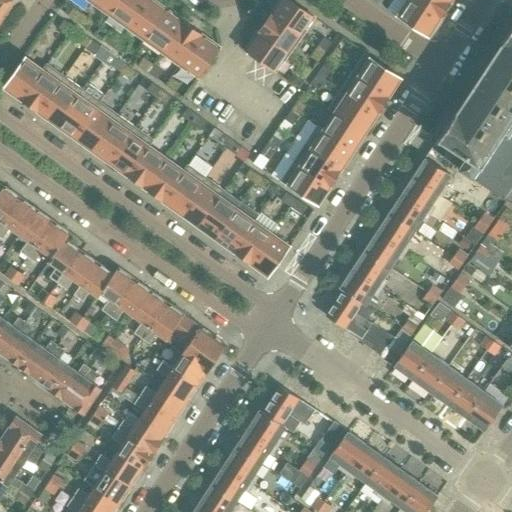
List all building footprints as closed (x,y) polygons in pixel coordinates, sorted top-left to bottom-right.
[(0,0),(0,15),(11,0),(0,0)] [(92,0),(91,2),(109,14),(119,0),(92,0)] [(119,0),(109,14),(127,27),(145,0),(119,0)] [(145,0),(127,27),(144,39),(166,9),(152,0),(145,0)] [(289,0),(280,0),(270,14),(300,36),(314,17),(289,0)] [(439,18),(412,0),(406,0),(396,17),(427,37),(439,18)] [(412,0),(439,18),(451,0),(412,0)] [(67,15),(77,22),(82,14),(73,7),(67,15)] [(144,39),(162,52),(183,22),(166,9),(144,39)] [(82,14),(77,22),(86,29),(92,21),(82,14)] [(270,14),(257,32),(288,54),(300,36),(270,14)] [(63,20),(57,28),(67,35),(73,27),(63,20)] [(162,52),(179,65),(201,34),(183,22),(162,52)] [(437,141),(431,150),(466,173),(505,199),(511,188),(511,25),(501,41),(502,42),(456,112),(455,112),(448,123),(442,132),(436,140),(437,141)] [(75,41),(85,48),(91,39),(81,32),(75,41)] [(102,40),(112,47),(117,39),(108,32),(102,40)] [(288,54),(257,32),(244,50),(275,72),(288,54)] [(201,34),(179,65),(197,77),(219,47),(201,34)] [(323,37),(316,47),(324,53),(331,43),(323,37)] [(91,39),(85,48),(94,55),(100,46),(91,39)] [(117,39),(112,47),(121,54),(127,46),(117,39)] [(324,53),(316,47),(309,57),(317,62),(324,53)] [(336,47),(329,57),(337,63),(344,53),(336,47)] [(364,53),(351,72),(388,96),(401,77),(364,53)] [(2,87),(21,100),(47,64),(46,64),(42,69),(24,57),(2,87)] [(137,65),(147,72),(153,64),(143,57),(137,65)] [(110,66),(120,73),(126,65),(116,58),(110,66)] [(21,100),(40,114),(65,78),(47,64),(21,100)] [(153,64),(147,72),(157,79),(162,71),(153,64)] [(304,64),(297,74),(305,80),(312,70),(304,64)] [(126,65),(120,73),(130,80),(136,71),(126,65)] [(323,65),(316,74),(324,80),(331,71),(323,65)] [(351,72),(339,90),(376,115),(388,96),(351,72)] [(324,80),(316,74),(309,84),(317,90),(324,80)] [(164,85),(174,92),(180,84),(170,77),(164,85)] [(40,114),(57,126),(83,90),(65,78),(40,114)] [(145,91),(155,98),(161,90),(151,83),(145,91)] [(57,126),(75,139),(101,103),(105,96),(87,84),(83,90),(57,126)] [(161,90),(155,98),(165,105),(171,97),(161,90)] [(339,90),(327,108),(364,133),(376,115),(339,90)] [(298,100),(291,110),(299,115),(306,106),(298,100)] [(75,139),(92,151),(118,115),(101,103),(75,139)] [(181,116),(191,123),(197,115),(187,108),(181,116)] [(316,125),(316,126),(353,150),(364,133),(327,108),(327,109),(334,113),(323,130),(316,125)] [(299,115),(291,110),(284,119),(292,125),(299,115)] [(92,151),(110,164),(136,128),(118,115),(92,151)] [(197,115),(191,123),(201,130),(206,122),(197,115)] [(316,126),(304,145),(341,169),(353,150),(316,126)] [(110,164),(128,176),(149,146),(148,146),(153,140),(136,128),(110,164)] [(216,141),(226,148),(232,140),(222,133),(216,141)] [(273,135),(266,145),(274,151),(281,141),(273,135)] [(232,140),(226,148),(236,155),(241,147),(232,140)] [(274,151),(266,145),(259,155),(267,160),(274,151)] [(304,145),(292,163),(329,187),(341,169),(304,145)] [(128,176),(145,189),(167,159),(149,146),(128,176)] [(437,194),(441,197),(442,197),(447,189),(446,189),(443,186),(450,175),(425,159),(424,158),(412,177),(437,194)] [(145,189),(163,201),(189,165),(187,164),(183,170),(167,159),(145,189)] [(329,187),(292,163),(280,181),(317,206),(329,187)] [(163,201),(180,214),(206,178),(189,165),(163,201)] [(244,177),(254,184),(259,175),(249,169),(244,177)] [(259,175),(254,184),(264,190),(269,182),(259,175)] [(412,177),(400,195),(429,214),(434,207),(431,205),(437,194),(412,177)] [(198,226),(219,196),(223,190),(206,178),(180,214),(198,226)] [(0,224),(19,197),(1,184),(0,185),(0,224)] [(198,226),(216,239),(242,203),(240,201),(239,202),(223,190),(219,196),(198,226)] [(280,201),(290,207),(295,199),(285,192),(280,201)] [(400,195),(388,214),(413,231),(421,220),(424,222),(429,214),(400,195)] [(9,228),(18,234),(36,209),(19,197),(0,224),(0,238),(1,239),(9,228)] [(295,199),(290,207),(300,214),(306,205),(295,199)] [(242,203),(216,239),(233,252),(255,222),(259,215),(242,203)] [(19,252),(26,257),(52,221),(36,209),(18,234),(27,241),(19,252)] [(483,213),(478,220),(488,227),(493,219),(483,213)] [(388,214),(376,232),(405,252),(410,244),(406,242),(413,231),(388,214)] [(488,227),(478,220),(473,227),(483,234),(488,227)] [(498,220),(493,227),(502,233),(507,226),(498,220)] [(48,261),(49,262),(65,240),(69,233),(52,221),(26,257),(34,262),(42,251),(50,257),(48,261)] [(233,252),(251,264),(272,234),(255,222),(233,252)] [(502,233),(493,227),(487,234),(497,241),(502,233)] [(376,232),(365,249),(390,266),(397,257),(400,259),(405,252),(376,232)] [(272,234),(251,264),(268,277),(290,247),(272,234)] [(484,239),(480,245),(486,250),(491,244),(484,239)] [(48,277),(57,283),(81,251),(65,240),(49,262),(56,267),(48,277)] [(486,250),(480,245),(474,253),(483,259),(483,260),(489,251),(486,250)] [(365,249),(352,269),(380,287),(385,280),(382,279),(390,266),(365,249)] [(458,249),(453,256),(462,263),(467,255),(458,249)] [(73,280),(80,284),(97,262),(81,251),(57,283),(66,290),(73,280)] [(462,263),(453,256),(447,263),(457,269),(462,263)] [(98,297),(101,293),(113,274),(97,262),(80,284),(73,295),(82,301),(89,291),(98,297)] [(487,277),(469,264),(463,272),(482,285),(487,277)] [(3,275),(10,280),(17,271),(10,266),(3,275)] [(101,310),(108,315),(134,279),(117,267),(113,274),(101,293),(109,299),(101,310)] [(339,288),(343,290),(365,305),(372,294),(376,296),(381,288),(380,287),(352,269),(339,288)] [(17,271),(10,280),(18,285),(24,276),(17,271)] [(459,273),(454,280),(463,287),(469,280),(459,273)] [(123,309),(132,315),(149,290),(134,279),(108,315),(115,320),(123,309)] [(442,300),(454,308),(462,297),(458,294),(463,287),(454,280),(449,288),(442,297),(442,300)] [(36,298),(42,303),(49,294),(34,283),(27,292),(36,298)] [(432,285),(427,292),(436,299),(441,292),(432,285)] [(133,333),(140,338),(166,302),(149,290),(132,315),(141,322),(133,333)] [(365,305),(343,290),(326,316),(345,328),(361,338),(361,339),(362,342),(383,357),(382,358),(390,364),(416,326),(407,320),(394,339),(365,320),(372,310),(365,305)] [(436,299),(427,292),(422,299),(431,306),(436,299)] [(49,294),(42,303),(51,309),(58,299),(49,294)] [(176,336),(186,343),(199,326),(183,315),(183,314),(166,302),(140,338),(148,344),(156,332),(165,339),(165,340),(170,344),(176,336)] [(450,310),(445,307),(438,302),(429,315),(441,324),(444,320),(448,323),(455,314),(450,310)] [(24,310),(30,315),(35,308),(29,304),(24,310)] [(35,308),(30,315),(35,319),(40,312),(35,308)] [(68,321),(77,327),(83,318),(75,312),(68,321)] [(455,314),(448,323),(458,330),(465,321),(455,314)] [(0,321),(0,353),(1,354),(24,322),(18,317),(12,326),(2,319),(0,321)] [(77,327),(91,338),(98,328),(83,318),(77,327)] [(1,354),(17,366),(34,342),(25,335),(31,327),(24,322),(1,354)] [(188,345),(173,368),(197,384),(204,374),(205,375),(224,346),(224,344),(199,326),(186,343),(188,345)] [(57,334),(63,338),(68,331),(62,327),(57,334)] [(479,345),(486,336),(475,328),(468,338),(479,346),(479,345)] [(68,331),(63,338),(69,342),(73,335),(68,331)] [(115,340),(108,335),(102,344),(108,349),(115,340)] [(115,340),(108,349),(122,360),(129,350),(115,340)] [(394,366),(411,379),(430,353),(412,340),(394,366)] [(17,366),(34,378),(57,345),(50,341),(44,349),(34,342),(17,366)] [(493,341),(486,350),(493,355),(500,346),(493,341)] [(34,378),(50,389),(67,366),(57,359),(64,350),(57,345),(34,378)] [(89,357),(95,361),(100,354),(94,350),(89,357)] [(411,379),(429,391),(447,366),(430,353),(411,379)] [(100,354),(95,361),(100,365),(105,358),(100,354)] [(511,374),(511,373),(511,354),(501,367),(511,374)] [(49,390),(65,402),(89,369),(83,364),(76,372),(67,366),(50,389),(49,390)] [(126,366),(116,380),(124,386),(135,372),(126,366)] [(429,391),(447,405),(466,379),(447,366),(429,391)] [(173,368),(161,385),(186,402),(197,384),(173,368)] [(89,369),(65,402),(83,415),(100,390),(90,382),(96,374),(89,369)] [(447,405),(464,417),(483,391),(466,379),(447,405)] [(124,386),(116,380),(111,387),(119,393),(124,386)] [(483,391),(464,417),(484,431),(502,405),(507,397),(488,384),(483,391)] [(145,386),(139,396),(174,419),(186,402),(161,385),(156,393),(145,386)] [(262,412),(285,427),(293,432),(300,421),(305,424),(314,410),(314,409),(298,399),(279,386),(262,412)] [(144,411),(139,419),(164,435),(174,419),(139,396),(133,404),(144,411)] [(98,406),(93,413),(103,420),(107,413),(98,406)] [(259,410),(247,428),(276,447),(281,440),(278,438),(285,427),(262,412),(259,410)] [(103,420),(93,413),(89,421),(98,427),(103,420)] [(4,433),(38,457),(43,449),(35,444),(41,434),(16,416),(4,433)] [(123,420),(116,429),(153,453),(165,436),(164,435),(139,419),(133,427),(123,420)] [(331,447),(344,429),(334,422),(333,423),(324,437),(322,436),(315,446),(325,452),(331,447)] [(247,428),(235,447),(261,464),(268,453),(271,455),(276,447),(247,428)] [(121,445),(116,454),(141,470),(142,471),(153,453),(116,429),(110,438),(121,445)] [(337,468),(344,473),(365,444),(347,431),(329,457),(340,464),(337,468)] [(4,433),(0,439),(0,454),(19,468),(26,458),(34,464),(38,457),(4,433)] [(75,440),(71,448),(80,454),(85,447),(75,440)] [(355,475),(365,482),(383,457),(365,444),(344,473),(352,479),(355,475)] [(315,446),(302,465),(311,471),(317,464),(325,452),(315,446)] [(222,466),(252,485),(257,477),(256,476),(254,475),(261,464),(235,447),(222,466)] [(80,454),(71,448),(66,455),(76,461),(80,454)] [(47,452),(42,459),(50,465),(55,457),(47,452)] [(0,454),(0,478),(17,490),(22,483),(13,477),(19,468),(0,454)] [(100,454),(94,463),(130,486),(141,470),(116,454),(110,462),(100,454)] [(373,494),(380,499),(401,470),(383,457),(365,482),(376,490),(373,494)] [(50,465),(42,459),(38,466),(46,471),(50,465)] [(99,479),(93,487),(118,504),(130,486),(94,463),(88,472),(99,479)] [(279,474),(299,488),(306,479),(297,472),(298,471),(287,463),(279,474)] [(311,471),(302,465),(298,471),(297,472),(306,479),(311,471)] [(222,466),(210,484),(236,501),(244,490),(247,492),(252,485),(222,466)] [(391,501),(401,508),(419,483),(401,470),(380,499),(388,504),(391,501)] [(53,474),(47,483),(57,489),(62,481),(53,474)] [(26,486),(33,490),(34,491),(36,488),(40,481),(32,476),(26,486)] [(0,478),(0,496),(4,491),(12,497),(17,490),(0,478)] [(43,489),(52,495),(57,489),(47,483),(43,489)] [(419,483),(401,508),(398,511),(426,511),(437,496),(419,483)] [(210,484),(198,503),(212,511),(229,511),(236,501),(210,484)] [(300,499),(310,506),(316,497),(320,492),(309,485),(300,499)] [(25,486),(21,492),(28,497),(32,491),(25,486)] [(78,488),(71,498),(93,511),(113,511),(118,504),(93,487),(88,495),(78,488)] [(28,497),(21,492),(16,498),(24,504),(28,497)] [(310,506),(317,511),(324,502),(316,497),(310,506)] [(93,511),(71,498),(65,506),(74,511),(93,511)] [(324,502),(317,511),(318,511),(327,511),(331,507),(324,502)] [(212,511),(198,503),(192,511),(212,511)]
